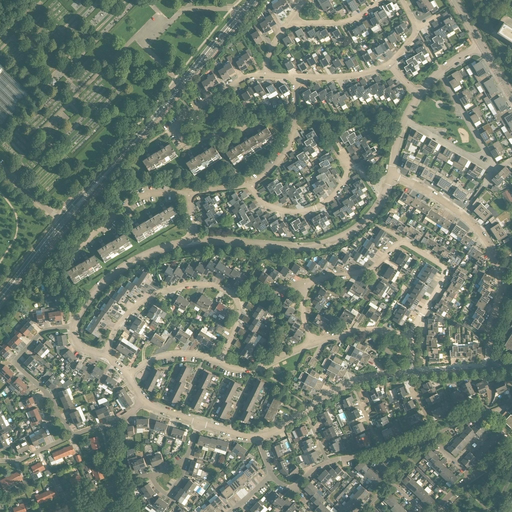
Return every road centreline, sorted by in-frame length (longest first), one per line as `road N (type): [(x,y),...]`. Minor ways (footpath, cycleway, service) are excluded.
road 1 (tertiary): [(62,224),(253,0)]
road 2 (residential): [(490,369),(501,284),(487,243),(430,193),(391,175)]
road 3 (residential): [(193,236),(275,246),(328,242),(366,219),(391,175)]
road 4 (residential): [(219,363),(236,307),(224,289),(195,285),(132,310),(104,355)]
road 5 (residential): [(259,436),(350,384),(412,372)]
road 6 (residential): [(73,326),(42,331),(15,360),(71,435)]
road 7 (residential): [(73,326),(104,281),(193,236)]
road 8 (residential): [(249,184),(271,208),(310,210),(342,184),(348,165),(341,151)]
road 9 (residential): [(63,255),(142,195),(188,192)]
road 10 (residential): [(249,184),(285,151),(295,77)]
road 11 (residential): [(411,334),(445,273),(406,242)]
